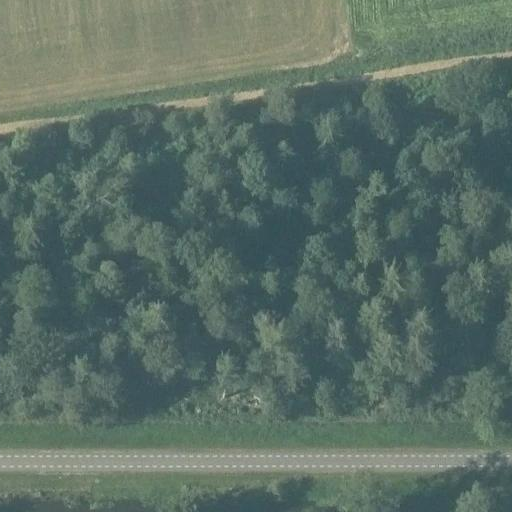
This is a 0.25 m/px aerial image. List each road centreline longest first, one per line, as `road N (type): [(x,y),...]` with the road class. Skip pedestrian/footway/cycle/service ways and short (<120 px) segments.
road 1 (track): [(0,139),(511,59)]
road 2 (tertiary): [(511,463),(0,463)]
